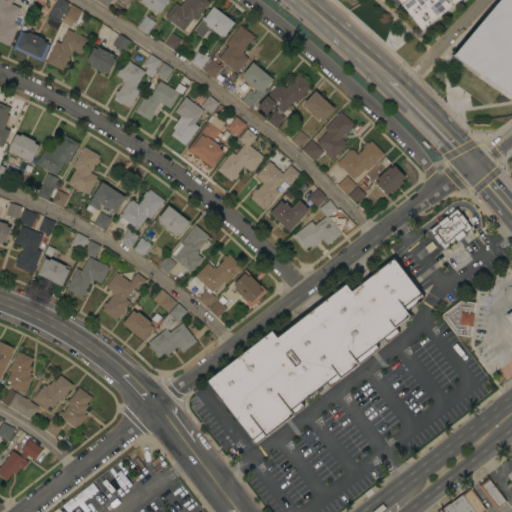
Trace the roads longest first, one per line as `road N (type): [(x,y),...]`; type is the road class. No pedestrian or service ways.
road 1 (residential): [(305,291),(172,170),(88,113),(0,69)]
road 2 (residential): [(438,189),(157,407)]
road 3 (tertiary): [(241,511),(123,373),(0,300)]
road 4 (primary): [(511,416),(481,421),(364,511)]
road 5 (residential): [(157,407),(24,511)]
road 6 (primary): [(418,501),(493,442),(511,416)]
